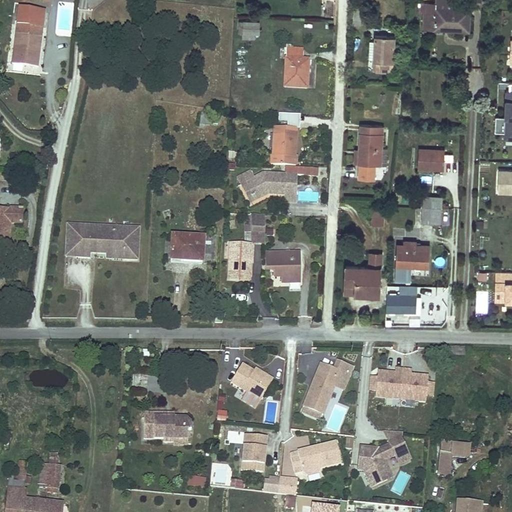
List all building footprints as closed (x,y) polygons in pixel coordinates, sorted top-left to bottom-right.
[(468,30),(469,9),(455,8),(455,0),(435,0),(435,2),(421,2),(421,12),(424,12),(423,28),(435,29),(435,27),(448,28),(448,29),(468,30)] [(38,67),(44,12),(19,9),(12,64),(38,67)] [(361,24),(361,10),(353,10),(353,24),(361,24)] [(259,33),(259,22),(244,22),(244,32),(244,38),(254,38),(254,33),(259,33)] [(393,71),(395,35),(375,34),(375,41),(374,59),(374,61),(376,61),(375,70),(393,71)] [(307,88),(308,64),(301,63),(301,59),(303,60),(303,49),(286,48),(284,87),(307,88)] [(495,116),(495,132),(505,132),(511,132),(511,90),(506,90),(505,117),(495,116)] [(288,122),(288,114),(278,114),(278,122),(288,122)] [(300,129),(300,115),(288,114),(288,122),(288,129),(296,129),(300,129)] [(209,126),(210,117),(200,117),(200,125),(209,126)] [(381,147),(383,126),(361,124),(359,149),(359,163),(360,164),(359,179),(374,180),(375,165),(380,165),(381,147)] [(295,156),(296,129),(288,129),(274,128),(273,156),(271,155),(270,165),(296,166),(296,156),(295,156)] [(445,154),(445,150),(419,149),(418,168),(444,169),(444,161),(445,154)] [(287,167),(287,175),(297,176),(318,176),(318,168),(287,167)] [(296,191),(297,176),(287,175),(263,174),(254,178),(250,171),(237,178),(241,186),(245,184),(253,198),(266,192),(268,192),(268,194),(285,195),(286,190),(296,191)] [(511,171),(499,171),(497,192),(511,192),(511,171)] [(253,198),(245,184),(241,186),(250,203),(268,194),(268,192),(266,192),(253,198)] [(296,191),(286,190),(285,195),(285,202),(295,202),(296,191)] [(441,208),(441,197),(423,196),(422,207),(441,208)] [(441,223),(441,213),(441,208),(422,207),(421,223),(441,223)] [(22,223),(23,214),(10,213),(10,209),(1,208),(0,211),(0,210),(0,240),(9,241),(10,223),(22,223)] [(383,224),(384,208),(373,208),(372,224),(383,224)] [(448,226),(449,213),(441,213),(441,223),(440,225),(448,226)] [(265,232),(264,215),(244,214),(244,225),(251,225),(251,232),(252,232),(265,232)] [(76,257),(77,226),(67,225),(66,257),(76,257)] [(137,260),(139,228),(126,228),(125,233),(112,232),(112,227),(77,226),(76,257),(89,258),(90,247),(107,248),(107,245),(110,245),(110,251),(124,252),(124,259),(137,260)] [(265,245),(265,232),(252,232),(252,244),(253,244),(265,245)] [(202,262),(204,238),(172,236),(171,256),(181,257),(181,260),(202,262)] [(429,266),(430,246),(420,246),(415,245),(416,242),(408,241),(408,245),(405,245),(397,244),(396,261),(406,261),(411,264),(429,266)] [(250,273),(251,253),(253,253),(253,244),(252,244),(230,243),(228,272),(229,272),(249,273),(250,273)] [(124,259),(124,252),(110,251),(110,245),(107,245),(107,248),(90,247),(89,258),(124,259)] [(300,283),(300,253),(265,254),(265,269),(273,269),(273,277),(281,277),(281,284),(300,283)] [(377,281),(378,268),(381,268),(381,254),(370,253),(370,267),(346,266),(344,293),(355,294),(356,291),(379,292),(380,281),(377,281)] [(410,281),(411,264),(396,264),(395,280),(410,281)] [(249,281),(249,273),(229,272),(228,279),(249,281)] [(511,272),(495,272),(495,293),(506,293),(506,301),(511,300),(511,272)] [(416,294),(388,293),(388,312),(416,312),(416,294)] [(463,356),(464,349),(444,348),(444,356),(463,356)] [(334,387),(341,372),(349,375),(353,367),(337,361),(334,369),(321,364),(314,380),(316,381),(314,384),(313,384),(303,407),(323,415),(334,387)] [(260,401),(273,380),(266,376),(264,378),(253,372),(242,365),(231,383),(247,393),(260,401)] [(266,376),(255,369),(253,372),(264,378),(266,376)] [(377,377),(370,377),(368,390),(376,391),(376,397),(426,402),(426,396),(433,397),(435,383),(427,383),(428,377),(411,375),(411,371),(395,369),(395,374),(378,372),(377,377)] [(343,391),(349,375),(341,372),(334,387),(343,391)] [(146,381),(146,374),(134,373),(133,381),(146,381)] [(260,401),(247,393),(242,401),(255,409),(260,401)] [(225,422),(226,412),(218,411),(217,421),(225,422)] [(192,428),(191,421),(186,415),(174,416),(154,415),(154,418),(144,418),(144,437),(164,437),(164,440),(174,440),(174,437),(188,437),(188,428),(192,428)] [(401,439),(402,433),(384,432),(390,444),(401,439)] [(264,455),(266,437),(245,435),(241,471),(263,473),(264,457),(262,457),(262,454),(264,455)] [(384,461),(395,456),(399,465),(410,460),(401,439),(390,444),(378,450),(360,449),(358,470),(364,471),(371,487),(388,480),(383,470),(386,465),(384,461)] [(468,457),(469,445),(440,442),(437,475),(448,476),(451,455),(468,457)] [(341,463),(336,443),(297,452),(298,456),(291,458),(294,470),(301,469),(302,473),(318,469),(341,463)] [(56,466),(57,455),(50,454),(49,465),(56,466)] [(25,477),(26,470),(25,470),(27,463),(20,461),(18,469),(21,470),(18,482),(13,482),(13,475),(9,474),(8,482),(24,483),(25,477)] [(57,490),(59,466),(56,466),(49,465),(42,464),(40,488),(48,489),(47,493),(54,493),(54,489),(57,490)] [(392,478),(386,465),(383,470),(388,480),(392,478)] [(200,487),(201,478),(189,477),(188,486),(200,487)] [(278,494),(279,479),(269,478),(268,482),(264,481),(263,493),(278,494)] [(296,496),(297,481),(279,479),(278,494),(296,496)] [(244,489),(244,481),(232,480),(231,488),(244,489)] [(22,500),(24,483),(8,482),(6,498),(22,500)] [(61,511),(62,505),(39,502),(35,501),(22,500),(6,498),(4,511),(61,511)] [(294,508),(295,499),(287,498),(286,507),(294,508)] [(338,511),(339,503),(312,502),(311,511),(338,511)] [(480,511),(481,504),(458,502),(456,511),(480,511)]
